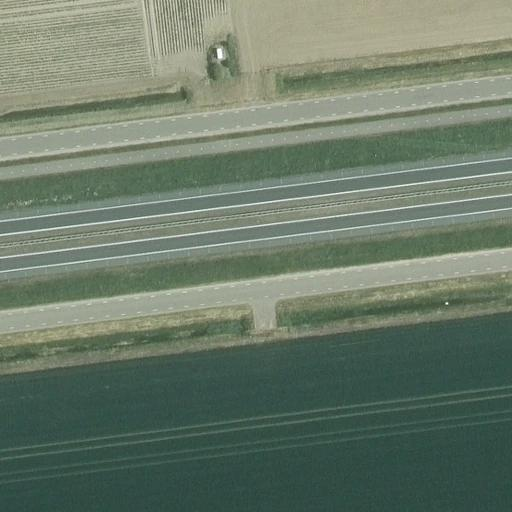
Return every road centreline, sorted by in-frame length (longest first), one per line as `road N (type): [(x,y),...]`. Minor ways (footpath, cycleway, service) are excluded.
road 1 (unclassified): [(0,149),(511,83)]
road 2 (trunk): [(0,266),(511,201)]
road 3 (trunk): [(511,165),(0,229)]
road 4 (unclassified): [(0,324),(511,260)]
